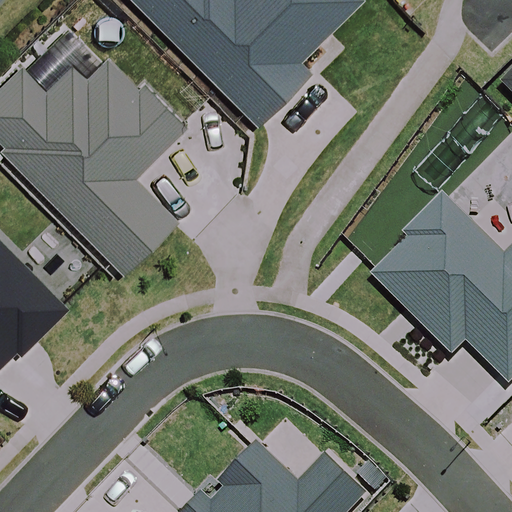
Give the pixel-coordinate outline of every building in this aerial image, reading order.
[(137,0),(260,120),(309,70),(299,60),(358,0),(137,0)] [(22,63),(0,85),(0,136),(6,143),(2,147),(125,268),(175,218),(134,177),(187,124),(144,82),(140,87),(109,57),(88,77),(73,62),(48,88),(22,63)] [(511,69),(497,85),(511,99),(511,69)] [(404,240),(365,279),(444,357),(459,343),(501,385),(511,374),(511,246),(499,259),(437,197),(398,235),(404,240)] [(0,360),(17,343),(22,348),(66,304),(0,239),(0,360)] [(351,511),(371,493),(330,451),(300,481),(258,439),(184,511),(351,511)]
